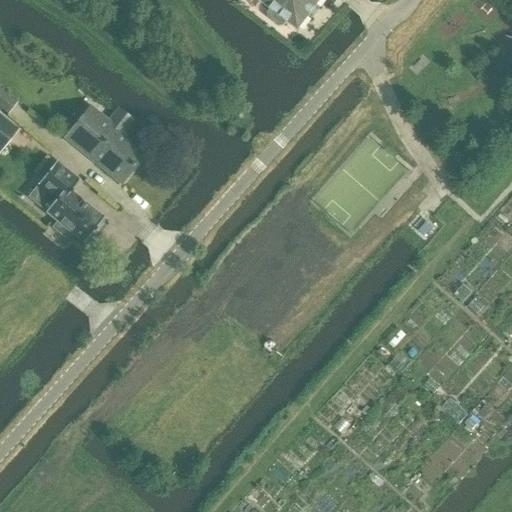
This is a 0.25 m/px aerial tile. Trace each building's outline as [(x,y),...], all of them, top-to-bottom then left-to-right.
[(261,0),(261,1),(272,10),(269,14),(270,19),(280,27),(285,26),(288,22),(300,31),(322,0),(261,0)] [(0,90),(0,109),(7,115),(17,104),(0,90)] [(97,114),(72,146),(120,185),(145,153),(123,135),(133,123),(117,110),(107,122),(97,114)] [(0,117),(0,145),(3,149),(17,131),(0,117)] [(57,162),(38,185),(38,186),(55,200),(46,211),(45,212),(54,220),(58,223),(53,229),(65,239),(66,240),(71,234),(72,236),(82,244),(103,220),(70,192),(79,181),(57,162)]
